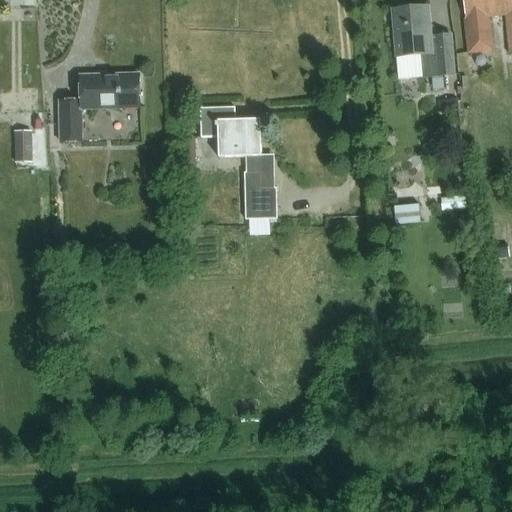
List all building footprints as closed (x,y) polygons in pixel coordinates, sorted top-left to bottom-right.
[(511,0),(463,0),(465,22),(469,55),(494,52),(491,19),(506,17),(510,57),(511,56),(511,0)] [(392,11),(398,81),(454,76),(451,36),(431,38),(428,8),(392,11)] [(139,75),(80,77),(80,102),(59,102),(60,144),(82,143),(81,111),(140,110),(139,75)] [(235,109),(200,110),(201,139),(218,139),(219,160),(247,159),(260,158),(261,173),(247,174),(246,174),(247,222),(279,221),(278,189),(277,189),(276,155),(262,156),(261,121),(235,122),(235,109)] [(466,196),(441,199),(443,211),(467,208),(466,196)] [(419,223),(417,205),(392,208),(394,225),(419,223)] [(508,246),(490,247),(490,250),(491,259),(509,257),(508,248),(508,246)]
